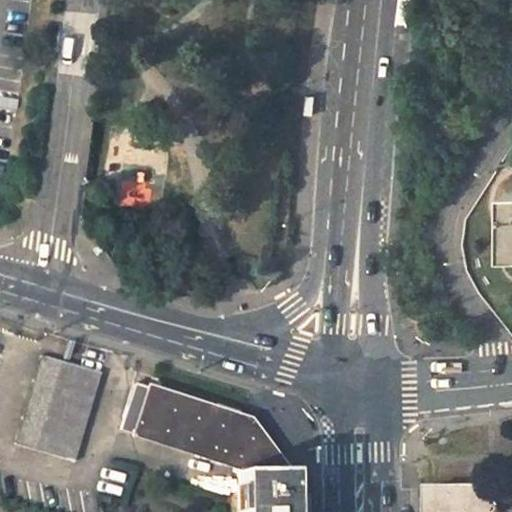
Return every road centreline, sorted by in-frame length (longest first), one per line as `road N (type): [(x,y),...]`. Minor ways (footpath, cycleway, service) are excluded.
road 1 (unclassified): [(82,0),(39,293)]
road 2 (unclassified): [(495,385),(487,328),(455,277),(449,225),(458,198),(511,123)]
road 3 (secondary): [(377,390),(362,174)]
road 4 (secondary): [(341,241),(296,310),(269,324),(193,335)]
road 5 (secondary): [(362,174),(373,0)]
road 6 (secondary): [(193,335),(39,293)]
road 7 (secondary): [(334,378),(193,335)]
road 8 (secondary): [(341,241),(334,378)]
road 9 (secondary): [(334,378),(339,511)]
road 10 (secondary): [(380,511),(377,390)]
